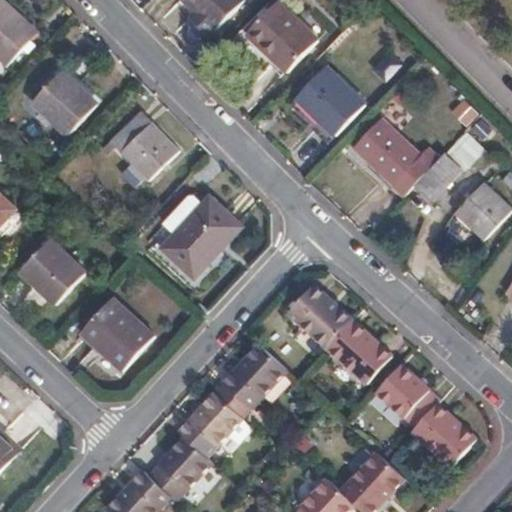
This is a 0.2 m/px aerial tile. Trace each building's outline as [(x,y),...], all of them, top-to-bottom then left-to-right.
[(0,0),(0,57),(9,65),(38,34),(0,0)] [(245,0),(183,0),(217,32),(247,2),(245,0)] [(280,6),(248,39),(285,76),(317,43),(280,6)] [(327,68),(298,99),(337,137),(366,106),(327,68)] [(63,72),(34,103),(69,136),(98,104),(63,72)] [(452,113),(467,127),(480,114),(465,100),(452,113)] [(142,113),(111,142),(150,182),(181,152),(142,113)] [(417,185),(426,176),(415,165),(424,156),(385,119),(355,151),(405,198),(417,185)] [(465,171),(447,153),(426,176),(417,185),(434,202),(465,171)] [(511,171),(502,181),(511,189),(511,171)] [(511,214),(511,208),(488,184),(458,215),(486,242),(511,214)] [(159,231),(170,242),(205,203),(194,193),(190,193),(159,227),(159,231)] [(170,242),(164,248),(196,278),(221,251),(219,248),(241,224),(211,197),(205,203),(170,242)] [(0,199),(0,230),(15,214),(0,199)] [(51,242),(22,273),(57,306),(86,275),(51,242)] [(290,314),(329,349),(355,321),(354,321),(316,286),(290,314)] [(116,299),(84,334),(126,372),(158,337),(116,299)] [(355,321),(329,349),(368,384),(393,356),(355,321)] [(246,420),(290,372),(262,346),(227,385),(231,388),(222,398),(246,420)] [(417,429),(438,406),(442,401),(403,365),(378,393),(417,429)] [(229,438),(246,420),(222,398),(218,395),(182,434),(188,439),(210,459),(229,438)] [(417,429),(414,433),(453,469),(478,441),(438,406),(417,429)] [(258,432),(246,420),(229,438),(237,446),(244,447),(258,432)] [(0,474),(19,453),(0,435),(0,474)] [(291,444),(284,438),(276,447),(283,453),(291,444)] [(217,466),(210,459),(188,439),(152,478),(175,499),(181,505),(217,466)] [(364,511),(378,511),(408,480),(388,462),(380,455),(344,494),(358,506),(364,511)] [(146,472),(110,511),(162,511),(175,499),(152,478),(146,472)] [(352,511),(358,506),(344,494),(329,480),(299,511),(352,511)]
